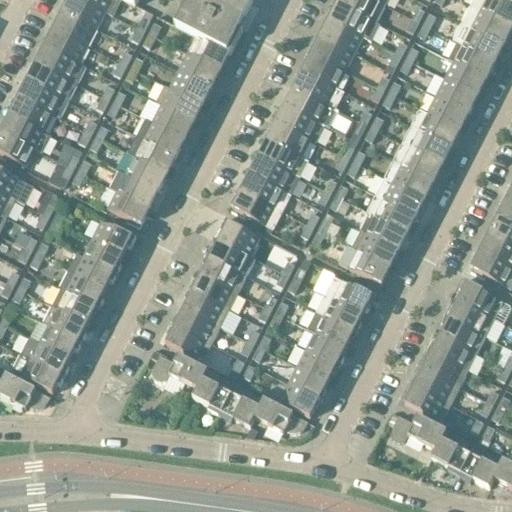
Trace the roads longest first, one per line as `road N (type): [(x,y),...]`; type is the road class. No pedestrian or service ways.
road 1 (residential): [(288,0),(86,400),(78,433)]
road 2 (residential): [(331,467),(344,421),(511,98)]
road 3 (residential): [(0,34),(18,0),(288,0)]
road 4 (residential): [(78,433),(331,467)]
road 5 (tertiary): [(151,498),(110,489),(0,494)]
road 6 (residential): [(331,467),(475,511)]
road 7 (tertiary): [(15,511),(151,498)]
